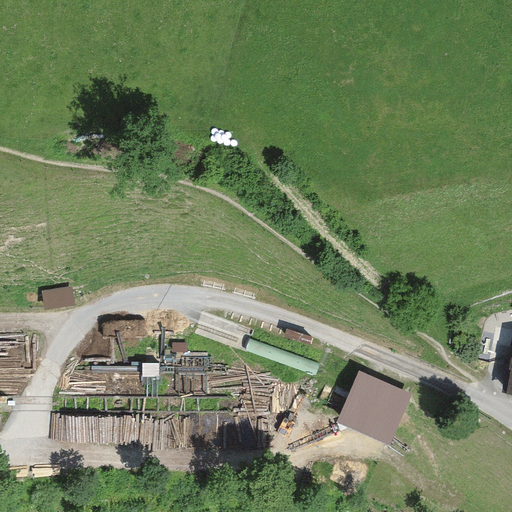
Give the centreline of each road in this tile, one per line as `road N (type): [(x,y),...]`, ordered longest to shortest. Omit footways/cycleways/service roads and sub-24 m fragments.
road 1 (residential): [(25,454),(42,385),(74,322),(124,301),(173,297),(237,303),(345,337),(511,418)]
road 2 (residential): [(25,454),(277,457),(310,424),(385,455)]
